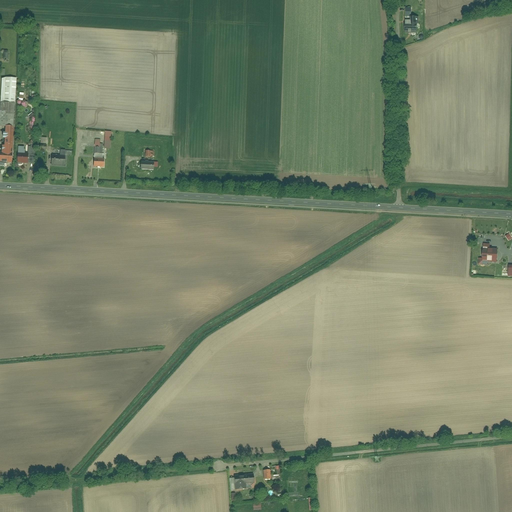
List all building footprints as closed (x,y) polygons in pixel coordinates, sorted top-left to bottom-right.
[(412,9),(405,10),(404,34),(417,34),(417,26),(418,26),(418,18),(411,18),(412,9)] [(0,153),(0,152),(0,161),(11,163),(15,78),(1,77),(0,95),(0,124),(4,125),(4,132),(1,132),(1,138),(4,138),(3,145),(1,145),(0,153)] [(102,153),(102,144),(99,144),(99,140),(94,139),(94,144),(94,153),(102,153)] [(24,146),(17,146),(16,163),(27,164),(28,153),(24,153),(24,146)] [(59,155),(52,155),(51,164),(64,165),(65,155),(64,155),(64,150),(59,150),(59,155)] [(94,153),(93,158),(93,167),(103,168),(103,159),(102,159),(102,154),(94,153)] [(157,162),(140,161),(140,169),(153,170),(153,167),(157,167),(157,162)] [(497,254),(483,253),(482,264),(496,265),(497,254)] [(253,473),(233,475),(234,490),(247,489),(246,483),(254,483),(253,473)]
